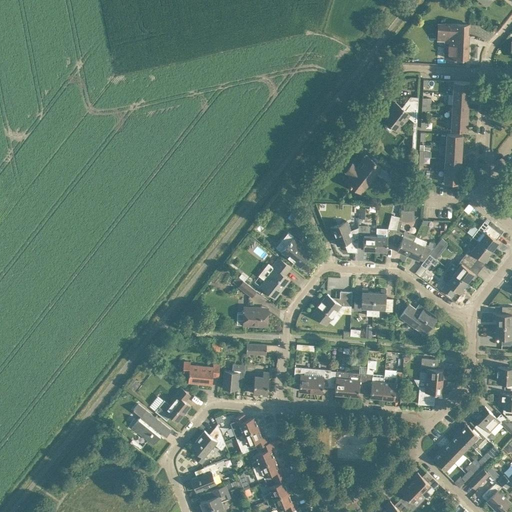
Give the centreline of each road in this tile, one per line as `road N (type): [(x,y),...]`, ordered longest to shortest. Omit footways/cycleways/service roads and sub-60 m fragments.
road 1 (residential): [(328,261),(304,195),(399,71),(488,71)]
road 2 (residential): [(185,511),(168,462),(205,411),(219,404),(289,408)]
road 3 (residential): [(289,408),(281,383),(287,315),(328,261)]
road 4 (residential): [(471,315),(451,311),(401,274),(328,261)]
road 5 (residential): [(427,427),(410,417),(289,408)]
road 6 (residential): [(427,427),(467,385),(471,315)]
